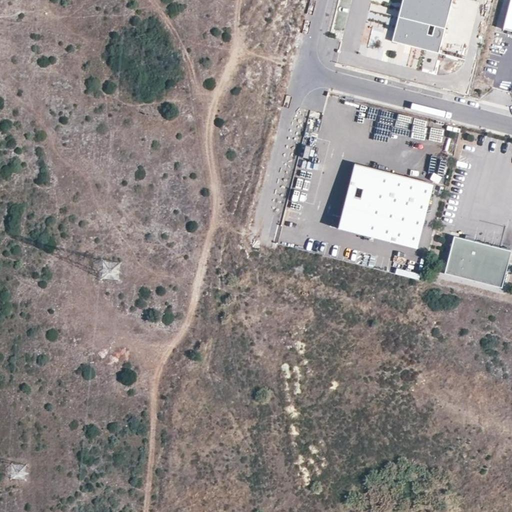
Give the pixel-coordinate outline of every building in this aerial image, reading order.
[(402,0),(392,41),(439,53),(452,0),(402,0)] [(511,0),(510,0),(503,30),(511,32),(511,0)] [(417,249),(433,183),(355,164),(338,229),(417,249)] [(501,288),(511,246),(511,243),(475,234),(474,238),(466,236),(454,233),(444,273),(501,288)] [(419,275),(395,269),(394,274),(418,280),(419,275)]
